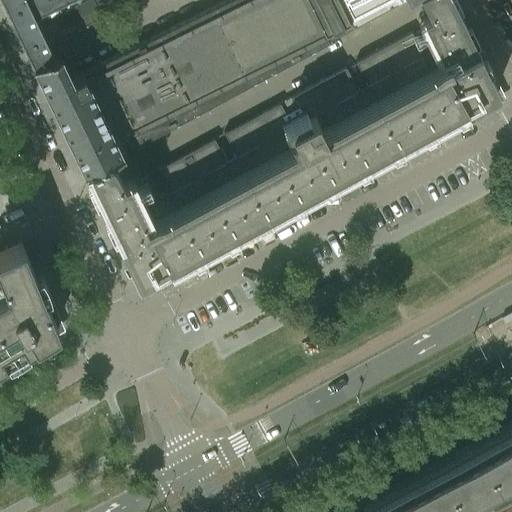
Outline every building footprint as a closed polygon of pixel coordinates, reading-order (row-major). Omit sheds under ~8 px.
[(34,13),(27,0),(2,0),(33,63),(58,51),(53,41),(48,43),(34,13)] [(94,0),(27,0),(34,13),(48,43),(53,41),(102,16),(94,0)] [(125,150),(352,27),(338,0),(223,0),(70,76),(66,68),(62,60),(58,51),(33,63),(38,73),(41,80),(91,184),(92,188),(119,175),(116,171),(110,159),(109,157),(125,150)] [(111,229),(137,282),(496,88),(452,0),(420,0),(422,2),(426,10),(428,16),(421,20),(438,52),(426,58),(423,53),(412,60),(401,65),(390,71),(379,77),(367,84),(370,89),(360,94),(357,89),(346,95),(335,101),(307,116),(303,110),(298,112),(289,96),(279,101),(288,118),(283,120),(280,122),(284,128),(269,136),(248,147),(235,154),(238,160),(228,165),(226,160),(215,166),(204,172),(193,178),(182,184),(169,191),(172,195),(162,201),(160,196),(148,202),(141,206),(130,182),(127,176),(121,179),(119,175),(92,188),(111,229)] [(135,0),(94,0),(102,16),(135,0)] [(338,0),(352,27),(402,0),(338,0)] [(411,30),(399,37),(412,60),(423,53),(411,30)] [(399,37),(389,42),(401,65),(412,60),(399,37)] [(389,42),(377,48),(390,71),(401,65),(389,42)] [(377,48),(367,54),(379,77),(390,71),(377,48)] [(354,61),(367,84),(379,77),(367,54),(354,61)] [(345,66),(334,72),(346,95),(357,89),(345,66)] [(334,72),(323,78),(335,101),(346,95),(334,72)] [(323,78),(289,96),(298,112),(303,110),(307,116),(335,101),(323,78)] [(279,101),(275,104),(283,120),(288,118),(279,101)] [(275,104),(257,114),(269,136),(284,128),(280,122),(283,120),(275,104)] [(257,114),(236,125),(248,147),(269,136),(257,114)] [(223,132),(235,154),(248,147),(236,125),(223,132)] [(213,137),(202,143),(215,166),(226,160),(213,137)] [(202,143),(192,149),(204,172),(215,166),(202,143)] [(192,149),(180,155),(193,178),(204,172),(192,149)] [(180,155),(169,161),(182,184),(193,178),(180,155)] [(157,167),(169,191),(182,184),(169,161),(157,167)] [(147,173),(136,179),(148,202),(160,196),(147,173)] [(148,202),(136,179),(130,182),(141,206),(148,202)] [(0,359),(56,326),(25,251),(20,239),(0,247),(0,277),(3,285),(0,287),(0,359)] [(511,415),(358,499),(364,509),(359,511),(511,511),(511,504),(510,500),(511,498),(511,415)]
